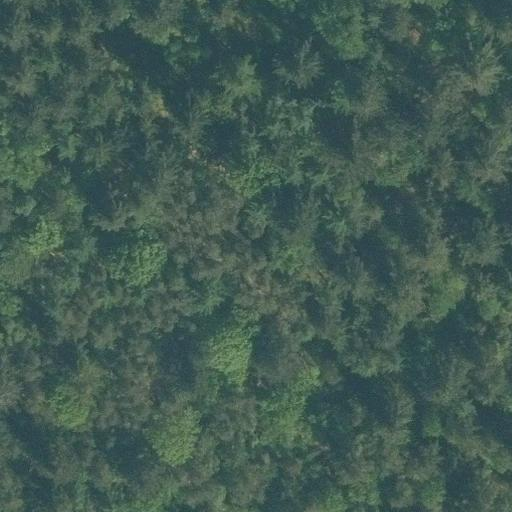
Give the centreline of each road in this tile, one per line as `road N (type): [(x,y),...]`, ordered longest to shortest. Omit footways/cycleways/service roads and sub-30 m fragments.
road 1 (track): [(0,133),(61,173),(221,329),(357,511)]
road 2 (track): [(217,511),(0,432)]
road 3 (track): [(96,511),(221,329)]
